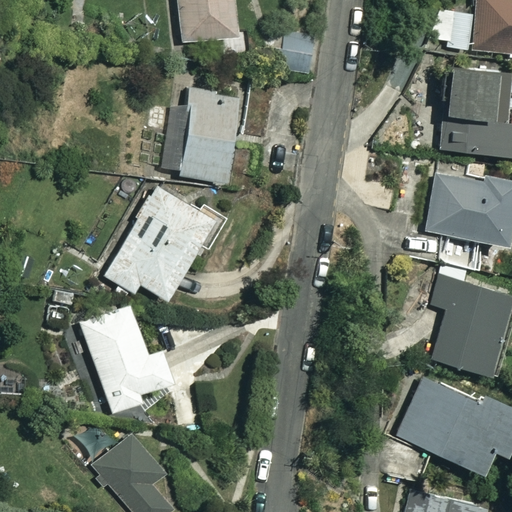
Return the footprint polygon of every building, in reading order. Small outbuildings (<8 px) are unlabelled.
[(226,0),(174,0),(178,37),(230,33),(226,0)] [(432,45),(504,49),(503,56),(511,56),(511,0),(471,0),(471,9),(434,7),(432,45)] [(307,31),(277,29),(274,68),(304,70),(307,31)] [(511,77),(500,77),(501,64),(442,60),(436,145),(458,147),(457,161),(474,163),(475,148),(511,151),(511,136),(511,77)] [(188,83),(184,107),(166,104),(156,172),(230,183),(237,134),(226,133),(233,90),(188,83)] [(423,229),(501,238),(508,172),(473,168),(472,174),(430,169),(423,229)] [(205,246),(224,211),(202,199),(197,208),(150,182),(101,273),(115,280),(110,290),(124,297),(132,283),(160,299),(192,239),(205,246)] [(504,292),(437,273),(429,303),(441,306),(428,354),(483,369),(504,292)] [(143,350),(125,302),(77,319),(84,337),(70,342),(76,358),(88,353),(110,410),(139,399),(135,389),(167,378),(155,346),(143,350)] [(511,407),(419,371),(395,433),(476,465),(485,442),(497,447),(511,407)] [(90,462),(97,470),(91,475),(102,488),(106,484),(129,511),(161,511),(172,503),(149,476),(164,463),(132,426),(90,462)] [(473,511),(476,500),(408,486),(403,511),(473,511)]
